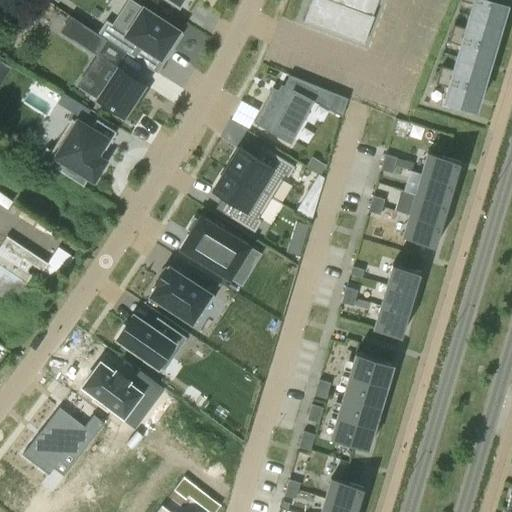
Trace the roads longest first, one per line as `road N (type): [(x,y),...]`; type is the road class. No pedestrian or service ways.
road 1 (residential): [(0,405),(122,238),(252,0)]
road 2 (primary): [(511,164),(409,511)]
road 3 (primary): [(463,511),(511,348)]
